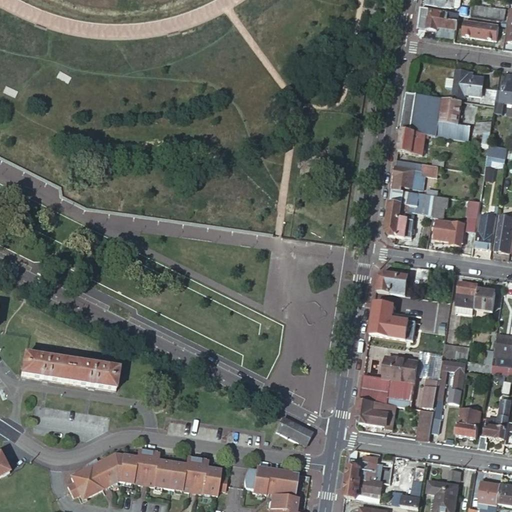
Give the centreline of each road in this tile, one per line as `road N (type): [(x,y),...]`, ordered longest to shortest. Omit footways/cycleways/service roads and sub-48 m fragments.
road 1 (residential): [(0,263),(339,427)]
road 2 (residential): [(0,425),(52,457),(141,438),(332,466)]
road 3 (tertiary): [(365,251),(397,45)]
road 4 (tertiary): [(339,427),(365,251)]
road 5 (unclassified): [(337,439),(511,465)]
road 6 (unclassified): [(511,273),(365,251)]
